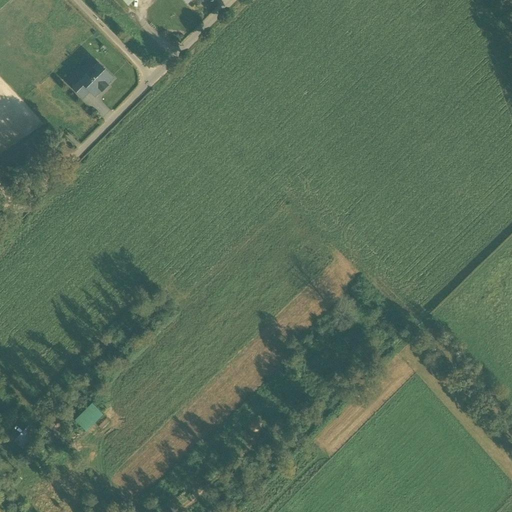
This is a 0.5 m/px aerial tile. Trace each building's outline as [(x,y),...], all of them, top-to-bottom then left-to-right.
[(93,59),(76,76),(80,80),(96,63),(93,59)] [(90,90),(95,95),(112,78),(96,63),(80,80),(79,80),(90,90)] [(69,83),(83,98),(90,90),(79,80),(80,80),(76,76),(69,83)] [(92,404),(76,421),(85,430),(102,414),(92,404)] [(30,424),(14,441),(24,450),(40,434),(30,424)]
